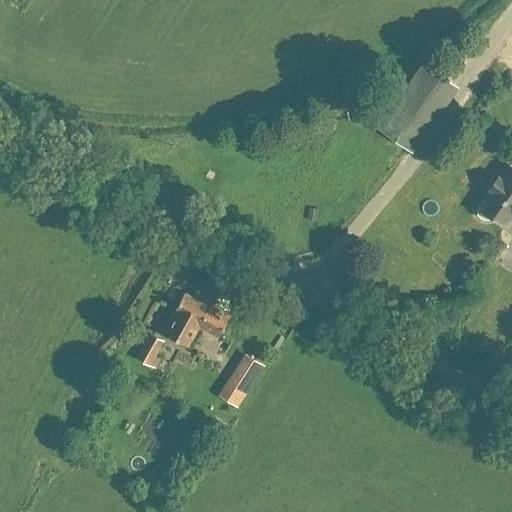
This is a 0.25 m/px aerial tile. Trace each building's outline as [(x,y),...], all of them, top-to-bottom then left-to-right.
[(429,57),(384,116),(418,141),(463,82),(429,57)] [(492,218),(493,217),(507,226),(511,219),(511,169),(507,166),(478,206),(477,208),(477,209),(477,211),(477,212),(477,214),(478,216),(479,217),(480,218),(481,219),(483,220),(484,220),(486,220),(488,220),(489,220),(491,219),(492,218)] [(199,328),(218,339),(230,317),(211,306),(210,308),(184,295),(162,333),(189,347),(199,328)] [(417,331),(427,336),(430,330),(420,325),(417,331)] [(162,357),(157,354),(164,340),(149,332),(135,356),(156,368),(162,357)] [(245,392),(227,380),(218,393),(237,406),(245,392)] [(161,458),(179,430),(156,415),(137,443),(161,458)]
